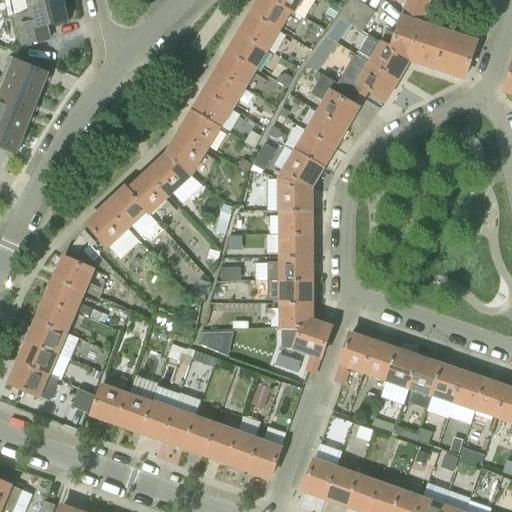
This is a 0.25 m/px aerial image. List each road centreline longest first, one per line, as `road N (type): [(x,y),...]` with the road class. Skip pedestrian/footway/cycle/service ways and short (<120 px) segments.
road 1 (residential): [(489,87),(382,138),(362,156),(342,245),(351,297)]
road 2 (residential): [(111,75),(63,146),(0,281)]
road 3 (residential): [(214,511),(0,434)]
road 4 (residential): [(351,297),(275,511)]
road 5 (residential): [(351,297),(511,350)]
